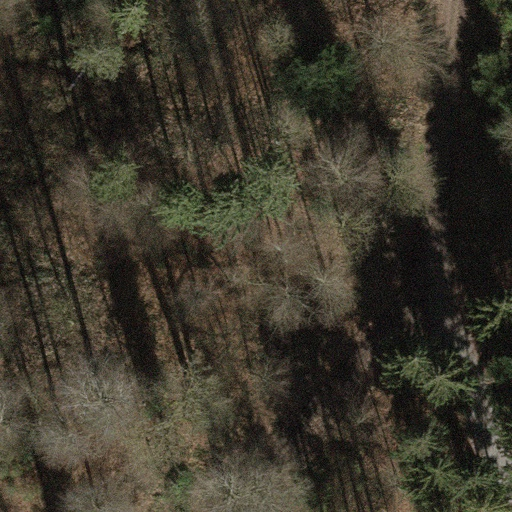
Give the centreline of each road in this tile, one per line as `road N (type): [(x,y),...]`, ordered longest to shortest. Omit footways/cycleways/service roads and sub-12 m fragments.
road 1 (track): [(511,487),(487,421),(458,287),(449,162),(467,0)]
road 2 (track): [(458,287),(300,485),(293,511)]
